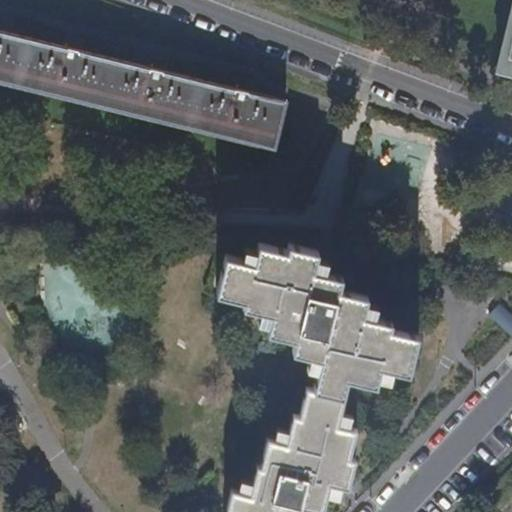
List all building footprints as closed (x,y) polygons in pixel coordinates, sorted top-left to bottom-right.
[(511,0),(494,71),(511,74),(511,0)] [(147,66),(81,51),(62,46),(0,30),(0,81),(246,141),(249,129),(276,135),(284,100),(253,93),(233,87),(167,71),(147,66)] [(81,51),(84,40),(64,34),(62,46),(81,51)] [(167,71),(169,60),(150,56),(147,66),(167,71)] [(253,93),(255,82),(235,77),(233,87),(253,93)] [(273,148),(276,135),(249,129),(246,141),(273,148)] [(415,333),(388,328),(389,321),(361,315),(365,295),(337,288),(340,276),(314,270),(318,250),(283,243),(283,249),(258,243),(254,260),(221,253),(213,292),(242,298),(241,304),(269,310),(265,329),(294,336),(293,347),(314,352),(307,383),(340,391),(343,378),(376,384),(379,366),(409,372),(415,333)] [(511,313),(500,303),(489,316),(511,336),(511,313)] [(349,453),(354,424),(336,421),(343,391),(340,391),(307,383),(300,382),(294,411),(289,410),(282,439),(263,435),(256,463),(252,462),(246,491),(228,487),(221,511),(314,511),(316,507),(322,508),(329,479),(346,483),(353,454),(349,453)]
